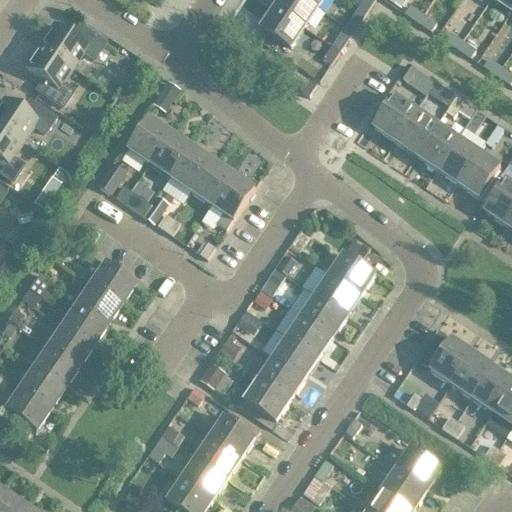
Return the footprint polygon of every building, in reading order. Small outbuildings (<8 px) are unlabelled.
[(303,30),(317,10),(301,0),(280,0),(274,10),(303,30)] [(323,0),(301,0),(317,10),(323,0)] [(365,15),(373,2),(370,0),(363,0),(356,10),(365,15)] [(413,0),(403,17),(416,25),(421,17),(427,8),(414,0),(413,0)] [(510,15),(511,11),(511,0),(491,0),(490,2),(510,15)] [(303,30),(274,10),(260,32),(289,51),(303,30)] [(348,23),(356,28),(365,15),(356,10),(348,23)] [(332,13),(325,28),(336,33),(342,18),(332,13)] [(434,26),(421,17),(416,25),(429,34),(434,26)] [(51,27),(36,48),(70,71),(81,55),(91,62),(102,46),(77,29),(76,31),(80,33),(74,42),(51,27)] [(455,52),(461,44),(448,35),(442,43),(455,52)] [(338,55),(347,41),(339,36),(330,49),(338,55)] [(461,44),(455,52),(468,61),(474,52),(461,44)] [(59,87),(70,71),(36,48),(22,70),(45,85),(39,94),(35,92),(34,93),(60,110),(70,94),(59,87)] [(321,62),(329,68),(338,55),(330,49),(321,62)] [(487,61),(481,69),(495,78),(501,70),(487,61)] [(405,86),(414,73),(405,67),(397,80),(405,86)] [(495,78),(508,87),(511,81),(511,77),(501,70),(495,78)] [(416,90),(430,98),(436,88),(422,79),(416,90)] [(306,84),(299,94),(308,100),(315,89),(306,84)] [(393,145),(414,113),(392,98),(371,130),(393,145)] [(1,101),(0,102),(0,131),(20,146),(31,129),(42,137),(52,121),(27,104),(26,105),(30,108),(24,117),(1,101)] [(447,110),(444,115),(452,121),(456,115),(467,122),(473,114),(453,101),(447,110)] [(414,159),(435,127),(414,113),(393,145),(414,159)] [(472,137),(484,121),(475,115),(463,131),(472,137)] [(97,125),(84,116),(77,126),(91,135),(97,125)] [(147,168),(169,136),(147,121),(126,153),(147,168)] [(456,141),(435,127),(414,159),(435,173),(456,141)] [(0,131),(0,177),(10,184),(20,169),(10,162),(20,146),(0,131)] [(168,182),(190,150),(169,136),(147,168),(168,182)] [(477,155),(456,141),(435,173),(456,187),(477,155)] [(189,196),(210,164),(190,150),(168,182),(189,196)] [(477,155),(456,187),(477,202),(499,170),(477,155)] [(232,178),(210,164),(189,196),(210,210),(232,178)] [(97,190),(108,197),(123,174),(112,167),(97,190)] [(232,224),(253,192),(232,178),(210,210),(221,217),(214,227),(225,234),(231,224),(232,224)] [(504,230),(511,217),(511,188),(504,183),(482,215),(504,230)] [(123,190),(115,202),(122,206),(130,195),(123,190)] [(122,206),(143,220),(151,208),(130,195),(122,206)] [(156,200),(151,208),(143,220),(152,227),(166,207),(156,200)] [(27,208),(12,211),(15,227),(30,224),(27,208)] [(171,223),(165,218),(157,230),(164,235),(171,223)] [(171,223),(164,235),(171,239),(178,228),(171,223)] [(206,246),(198,258),(206,263),(213,251),(206,246)] [(351,263),(358,268),(369,252),(361,247),(351,263)] [(351,263),(342,257),(328,279),(359,300),(374,279),(358,268),(351,263)] [(283,258),(274,272),(285,279),(294,265),(283,258)] [(101,267),(86,288),(118,310),(132,288),(101,267)] [(273,273),(263,288),(273,295),(283,280),(273,273)] [(359,300),(328,279),(313,300),(345,321),(359,300)] [(26,292),(38,300),(48,307),(56,295),(33,281),(26,292)] [(118,310),(86,288),(72,309),(104,331),(118,310)] [(269,301),(258,294),(251,305),(264,314),(271,303),(269,301)] [(345,321),(313,300),(299,321),(331,342),(345,321)] [(104,331),(72,309),(58,330),(90,352),(104,331)] [(22,320),(12,313),(5,323),(15,330),(22,320)] [(235,327),(248,336),(257,323),(244,314),(235,327)] [(285,342),(317,363),(331,342),(299,321),(285,342)] [(6,326),(0,333),(0,335),(7,340),(13,331),(6,326)] [(44,351),(75,373),(90,352),(58,330),(44,351)] [(226,341),(217,353),(230,363),(239,351),(226,341)] [(317,363),(285,342),(271,363),(303,384),(317,363)] [(427,374),(449,389),(470,358),(448,343),(427,374)] [(75,373),(44,351),(29,372),(61,393),(75,373)] [(470,358),(449,389),(470,403),(491,372),(470,358)] [(303,384),(271,363),(257,383),(289,405),(303,384)] [(209,366),(197,384),(212,394),(223,376),(209,366)] [(61,393),(29,372),(15,393),(47,414),(61,393)] [(491,372),(470,403),(491,417),(511,386),(491,372)] [(257,383),(238,412),(270,433),(289,405),(257,383)] [(483,428),(504,442),(511,431),(511,430),(511,386),(491,417),(483,428)] [(203,398),(192,391),(184,403),(195,410),(203,398)] [(47,414),(15,393),(1,414),(33,436),(47,414)] [(412,397),(404,409),(411,413),(419,402),(412,397)] [(423,397),(419,402),(411,413),(425,423),(436,406),(423,397)] [(208,442),(240,463),(254,442),(222,420),(208,442)] [(447,420),(439,432),(446,437),(454,425),(447,420)] [(446,437),(454,442),(462,431),(454,425),(446,437)] [(159,439),(176,450),(182,440),(166,429),(159,439)] [(176,450),(159,439),(145,460),(156,467),(163,457),(169,461),(176,450)] [(208,442),(194,463),(226,484),(240,463),(208,442)] [(489,449),(481,460),(488,465),(496,454),(489,449)] [(425,495),(440,474),(408,453),(394,474),(425,495)] [(488,465),(495,470),(503,459),(496,454),(488,465)] [(511,466),(502,461),(496,471),(510,479),(511,476),(511,466)] [(226,484),(194,463),(180,484),(211,505),(226,484)] [(312,481),(320,486),(331,469),(323,464),(312,481)] [(414,511),(425,495),(394,474),(380,495),(404,511),(414,511)] [(320,486),(312,481),(301,497),(317,508),(328,492),(320,486)] [(206,511),(211,505),(180,484),(165,505),(175,511),(206,511)] [(20,511),(24,506),(2,491),(0,493),(0,511),(20,511)] [(404,511),(380,495),(368,511),(404,511)] [(303,511),(307,506),(298,500),(290,511),(303,511)]
